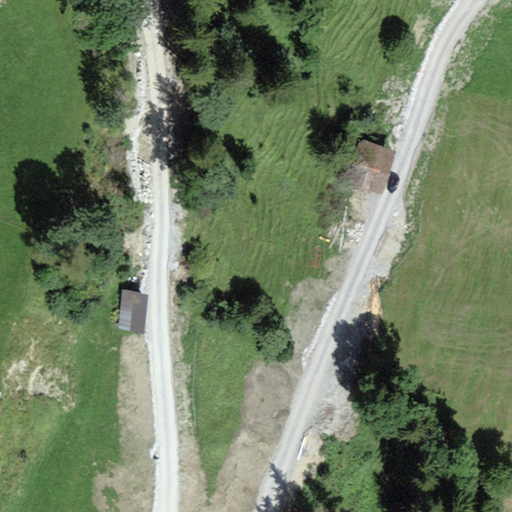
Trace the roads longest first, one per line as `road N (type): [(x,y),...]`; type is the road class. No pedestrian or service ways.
road 1 (unclassified): [(481,0),(437,70),(264,511)]
road 2 (unclassified): [(175,511),(158,301),(168,86),(146,0)]
